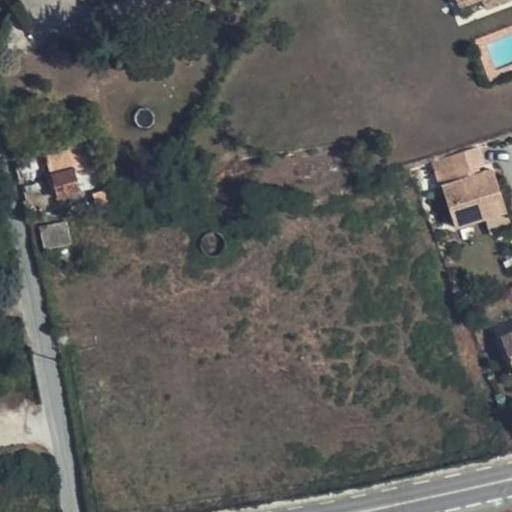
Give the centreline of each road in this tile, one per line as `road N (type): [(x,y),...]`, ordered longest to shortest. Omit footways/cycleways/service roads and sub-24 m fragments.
road 1 (residential): [(0,152),(80,511)]
road 2 (tertiary): [(362,511),(511,479)]
